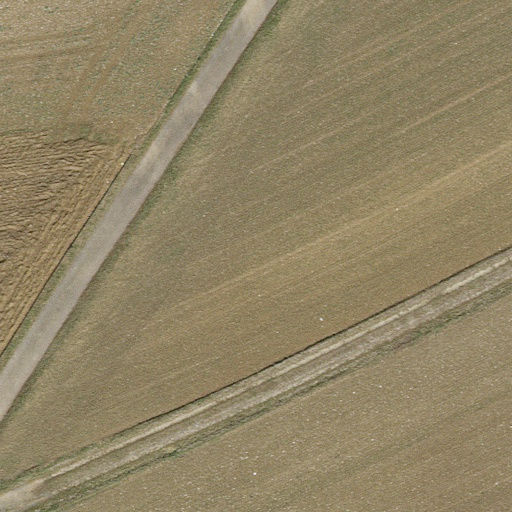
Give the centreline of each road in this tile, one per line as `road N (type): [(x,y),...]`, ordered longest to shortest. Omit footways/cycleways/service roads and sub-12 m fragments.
road 1 (track): [(0,511),(511,269)]
road 2 (track): [(0,410),(261,0)]
